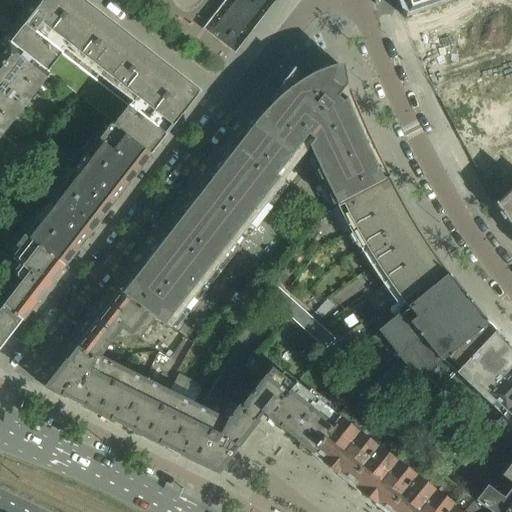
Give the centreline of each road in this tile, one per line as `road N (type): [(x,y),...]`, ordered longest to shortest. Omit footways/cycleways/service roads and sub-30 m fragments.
road 1 (residential): [(331,0),(295,26),(0,406)]
road 2 (residential): [(511,287),(448,198),(356,0)]
road 3 (secondary): [(175,511),(0,424)]
